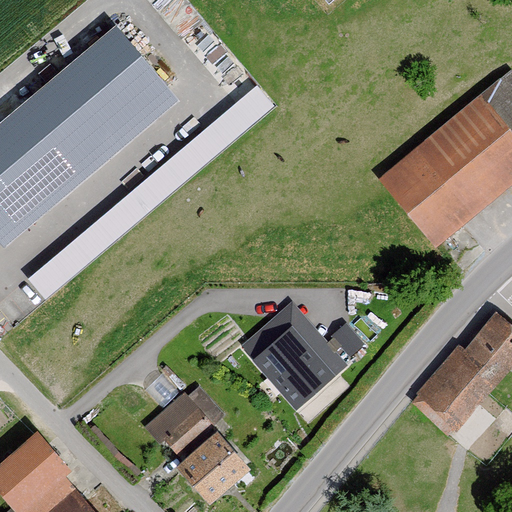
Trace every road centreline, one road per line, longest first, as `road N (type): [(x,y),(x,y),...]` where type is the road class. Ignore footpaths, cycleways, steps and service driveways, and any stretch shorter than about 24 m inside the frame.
road 1 (secondary): [(487,279),(287,511)]
road 2 (residential): [(143,511),(0,359)]
